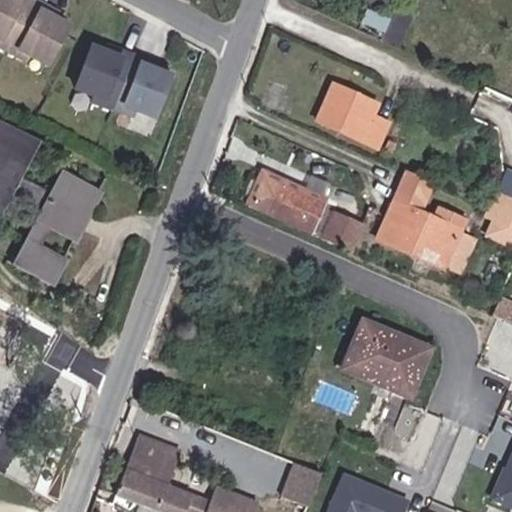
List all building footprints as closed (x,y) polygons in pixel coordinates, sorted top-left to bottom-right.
[(0,0),(0,52),(6,56),(32,5),(22,0),(16,0),(15,3),(8,0),(0,0)] [(46,70),(66,29),(53,22),(43,17),(46,12),(32,5),(6,56),(20,63),(23,58),(46,70)] [(53,22),(55,17),(46,12),(43,17),(53,22)] [(113,111),(132,59),(117,53),(115,59),(105,55),(90,50),(75,93),(95,100),(93,105),(113,112),(113,111)] [(115,59),(117,53),(107,50),(105,55),(115,59)] [(154,120),(170,77),(155,72),(145,69),(147,63),(132,59),(113,111),(133,118),(135,113),(154,120)] [(155,72),(157,67),(147,63),(145,69),(155,72)] [(391,125),(377,118),(381,107),(336,86),(321,121),(380,148),(391,125)] [(49,197),(21,184),(36,150),(0,130),(0,222),(1,223),(10,205),(38,219),(12,273),(51,292),(64,267),(41,256),(50,236),(73,247),(99,196),(59,177),(49,197)] [(333,221),(337,210),(330,206),(334,197),(316,189),(312,198),(268,179),(252,214),(314,242),(324,217),(333,221)] [(400,207),(424,217),(435,190),(410,180),(400,207)] [(491,241),(511,250),(511,203),(508,202),(491,241)] [(481,242),(465,235),(440,224),(424,217),(400,207),(384,244),(465,280),(481,242)] [(465,235),(470,225),(444,214),(440,224),(465,235)] [(331,241),(356,252),(367,227),(342,216),(331,241)] [(492,321),(509,328),(511,319),(511,308),(499,303),(492,321)] [(370,326),(352,367),(402,388),(398,397),(416,404),(437,353),(370,326)] [(398,397),(402,388),(352,367),(350,375),(398,397)] [(185,460),(145,444),(124,499),(159,511),(258,511),(262,503),(220,488),(213,505),(173,491),(185,460)] [(511,508),(511,444),(488,499),(511,508)] [(324,478),(298,467),(285,501),(310,511),(324,478)] [(404,511),(409,502),(342,473),(325,511),(404,511)]
